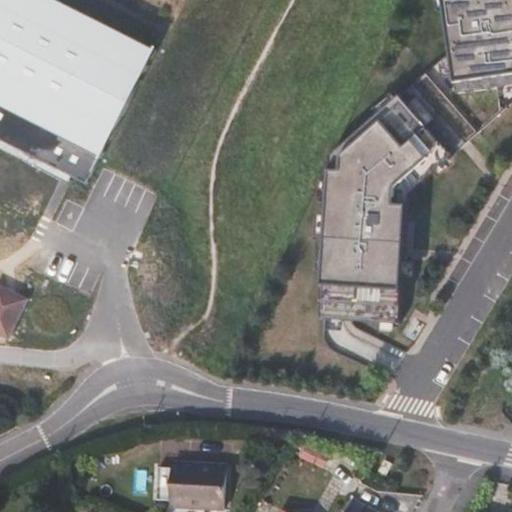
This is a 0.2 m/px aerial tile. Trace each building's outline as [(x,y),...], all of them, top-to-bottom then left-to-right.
[(167,42),(82,0),(0,0),(0,139),(73,176),(95,187),(105,167),(167,42)] [(511,0),(451,0),(463,87),(511,81),(511,0)] [(404,89),(337,150),(328,314),(342,315),(403,318),(409,192),(458,147),(404,89)] [(0,334),(13,341),(33,298),(0,282),(0,334)] [(226,468),(174,465),(174,471),(160,470),(158,501),(172,502),(172,509),(224,511),(226,468)]
